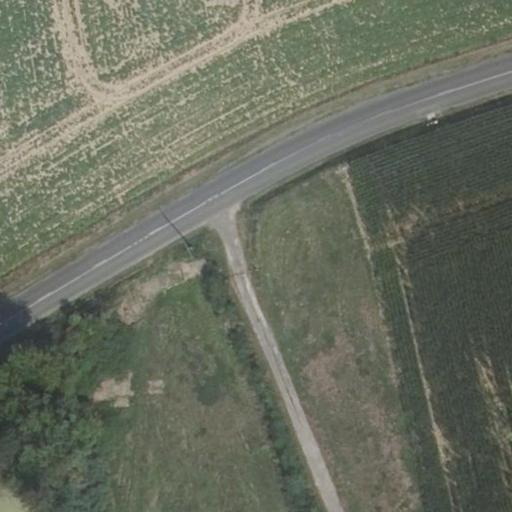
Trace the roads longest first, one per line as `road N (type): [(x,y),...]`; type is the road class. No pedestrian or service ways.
road 1 (primary): [(511,68),(301,134),(0,314)]
road 2 (track): [(199,195),(329,511)]
